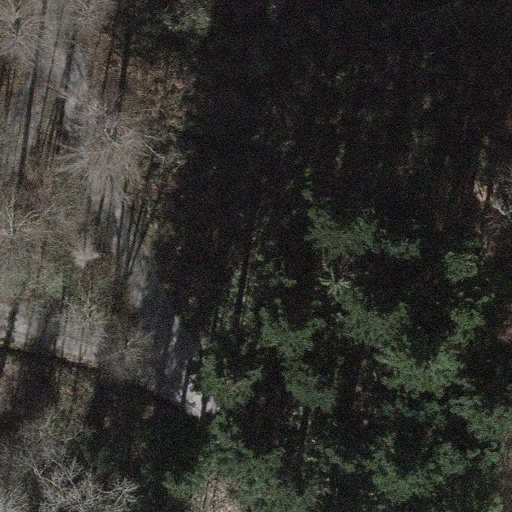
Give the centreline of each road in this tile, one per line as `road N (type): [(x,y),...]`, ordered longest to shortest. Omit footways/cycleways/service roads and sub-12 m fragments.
road 1 (track): [(172,366),(42,0)]
road 2 (track): [(272,511),(172,366),(0,336)]
